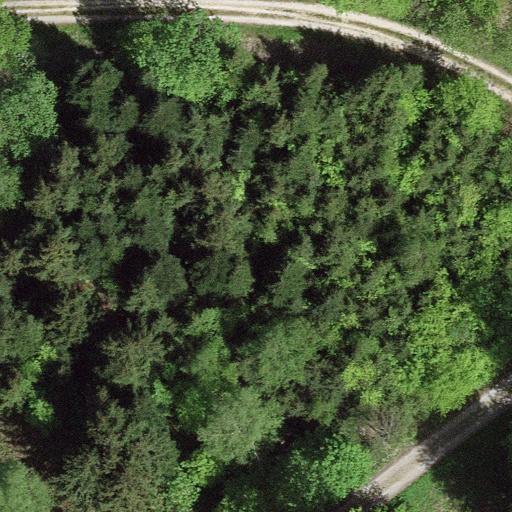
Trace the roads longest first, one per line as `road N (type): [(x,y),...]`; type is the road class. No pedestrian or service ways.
road 1 (track): [(0,14),(244,9),(399,44),(511,94)]
road 2 (track): [(393,511),(442,481),(511,416)]
